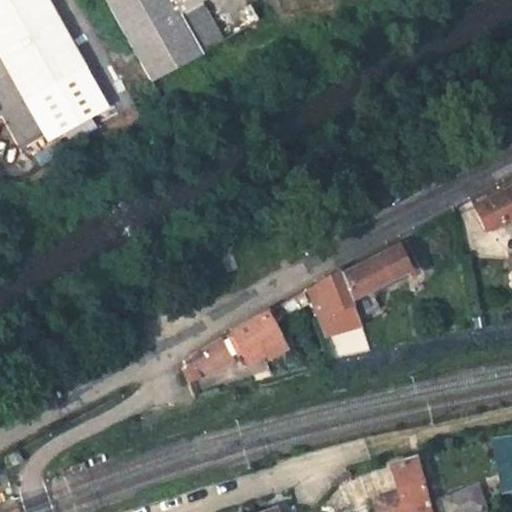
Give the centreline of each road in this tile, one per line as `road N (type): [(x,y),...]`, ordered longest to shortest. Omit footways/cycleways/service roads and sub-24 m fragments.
road 1 (unclassified): [(152,352),(511,152)]
road 2 (unclassified): [(35,511),(29,472),(47,451),(152,393),(152,352)]
road 3 (unclassified): [(366,447),(189,511)]
road 4 (unclassified): [(0,436),(152,352)]
road 5 (track): [(366,447),(511,412)]
